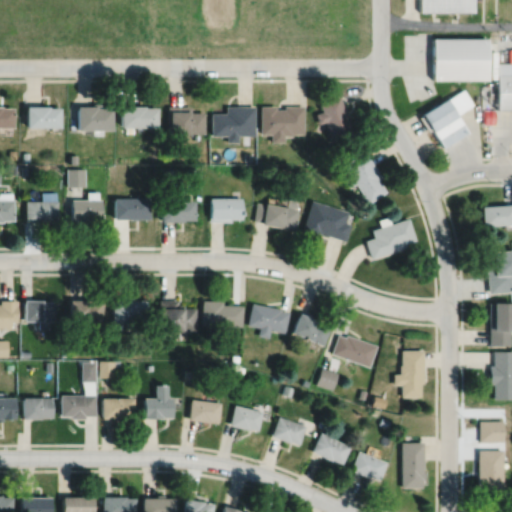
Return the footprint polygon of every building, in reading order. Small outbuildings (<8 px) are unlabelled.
[(511,0),(417,0),(417,10),(472,10),(471,0),(511,0)] [(428,36),(428,78),(485,78),(485,36),(428,36)] [(511,61),(494,61),(494,108),(511,108),(511,61)] [(416,115),(425,131),(429,129),(440,146),(466,130),(455,113),(471,103),(461,88),(443,98),(443,97),(417,112),(418,114),(416,115)] [(314,112),(317,122),(324,120),(330,140),(352,134),(342,104),(341,104),(338,93),(317,99),(321,110),(314,112)] [(21,105),(21,126),(57,126),(57,106),(45,106),(45,104),(21,105)] [(72,104),(72,128),(89,128),(89,133),(100,133),(100,128),(108,128),(108,106),(92,106),(92,104),(72,104)] [(116,104),(117,125),(123,125),(123,132),(131,132),(131,125),(154,125),(154,106),(141,106),(141,104),(116,104)] [(165,105),(165,123),(166,123),(166,132),(174,132),(174,139),(184,139),(184,132),(202,132),(202,111),(189,111),(189,104),(165,105)] [(258,104),(258,133),(268,132),(269,141),(282,141),(282,134),(290,134),(290,132),(302,132),(302,104),(282,104),(282,108),(274,108),(274,104),(258,104)] [(209,112),(209,134),(224,134),(224,141),(235,141),(235,134),(252,134),(252,105),(224,105),(224,112),(209,112)] [(0,126),(10,126),(10,106),(0,106),(0,126)] [(6,149),(6,159),(14,159),(14,149),(6,149)] [(339,175),(347,187),(354,182),(366,201),(384,190),(377,179),(380,176),(363,150),(342,163),(346,170),(339,175)] [(65,154),(65,162),(75,162),(75,154),(65,154)] [(64,167),(64,185),(83,185),(83,167),(64,167)] [(161,167),(161,176),(172,176),(172,167),(161,167)] [(67,198),(67,220),(88,220),(88,219),(98,219),(99,198),(96,198),(96,190),(84,190),(84,198),(67,198)] [(0,219),(11,219),(11,198),(10,198),(10,191),(0,191),(0,219)] [(207,197),(207,221),(230,220),(230,218),(239,217),(239,196),(207,197)] [(110,197),(110,218),(147,218),(147,197),(110,197)] [(157,199),(157,221),(180,221),(180,219),(192,219),(192,199),(157,199)] [(310,199),(299,231),(317,236),(318,232),(343,240),(349,223),(344,221),(347,210),(310,199)] [(22,200),(22,221),(45,221),(45,219),(55,219),(55,200),(22,200)] [(254,201),(251,220),(259,221),(259,223),(293,229),(296,208),(254,201)] [(477,205),(479,225),(511,222),(511,201),(502,202),(502,203),(477,205)] [(363,239),(369,257),(404,246),(403,242),(414,239),(407,217),(389,223),(387,216),(377,219),(379,226),(370,229),(372,237),(363,239)] [(511,249),(488,251),(489,266),(483,266),(485,292),(511,290),(511,249)] [(109,299),(109,322),(119,322),(119,323),(136,323),(136,321),(144,321),(144,299),(132,299),(132,296),(124,296),(124,299),(109,299)] [(66,300),(66,320),(100,320),(100,301),(89,301),(89,299),(66,300)] [(155,308),(155,330),(194,330),(194,307),(182,307),(182,304),(176,304),(176,299),(157,299),(157,308),(155,308)] [(199,299),(199,324),(240,325),(240,305),(220,304),(220,300),(199,299)] [(0,328),(7,328),(7,321),(15,321),(15,300),(0,300),(0,328)] [(20,300),(20,321),(35,321),(35,328),(45,328),(45,320),(52,320),(52,301),(39,301),(39,300),(20,300)] [(249,302),(245,324),(257,327),(256,335),(267,337),(268,329),(283,332),(287,311),(279,310),(279,308),(249,302)] [(486,302),(486,345),(507,345),(507,330),(511,330),(511,313),(510,313),(510,302),(486,302)] [(297,313),(289,332),(308,340),(309,339),(321,344),(328,326),(316,321),(316,320),(297,313)] [(335,334),(329,353),(367,366),(374,345),(344,334),(343,337),(335,334)] [(399,349),(399,364),(398,364),(398,373),(391,373),(391,384),(399,384),(399,396),(419,396),(419,383),(421,383),(421,349),(399,349)] [(511,350),(490,350),(490,365),(486,365),(486,383),(490,383),(490,398),(511,398),(511,350)] [(97,359),(96,376),(112,377),(112,366),(113,360),(97,359)] [(79,361),(79,381),(93,381),(93,361),(79,361)] [(237,365),(235,371),(241,373),(243,367),(237,365)] [(319,366),(313,383),(330,389),(335,372),(319,366)] [(184,369),(183,378),(191,379),(192,370),(184,369)] [(301,378),(299,384),(305,386),(307,381),(301,378)] [(140,398),(140,418),(159,418),(159,417),(169,417),(169,397),(165,397),(164,384),(152,384),(152,398),(140,398)] [(282,384),(279,393),(288,396),(291,387),(282,384)] [(358,388),(356,397),(362,398),(365,390),(358,388)] [(56,394),(57,416),(68,416),(68,418),(82,418),(82,415),(93,415),(93,394),(56,394)] [(372,395),(369,404),(381,407),(384,398),(372,395)] [(0,397),(0,418),(11,418),(11,397),(0,397)] [(17,398),(17,419),(36,419),(36,417),(49,417),(49,397),(34,397),(34,398),(17,398)] [(97,398),(97,419),(117,418),(117,417),(131,417),(131,397),(97,398)] [(187,399),(185,420),(205,422),(206,420),(215,422),(217,402),(187,399)] [(231,404),(226,425),(245,429),(245,428),(255,430),(259,411),(231,404)] [(275,416),(268,436),(287,443),(287,441),(296,444),(303,425),(275,416)] [(380,416),(377,424),(385,427),(389,420),(380,416)] [(476,420),(476,441),(500,441),(500,420),(476,420)] [(318,432),(308,451),(329,461),(329,459),(339,464),(348,446),(318,432)] [(399,442),(399,487),(420,487),(420,479),(423,479),(423,471),(422,471),(422,442),(399,442)] [(474,449),(474,493),(500,493),(500,450),(474,449)] [(355,451),(348,470),(367,478),(368,476),(377,480),(384,462),(355,451)] [(18,493),(18,511),(49,511),(49,493),(18,493)] [(61,493),(61,511),(92,511),(92,493),(61,493)] [(100,493),(100,511),(133,511),(133,495),(123,495),(123,493),(100,493)] [(0,511),(11,511),(11,494),(0,494),(0,511)] [(140,494),(140,511),(173,511),(173,494),(140,494)] [(183,495),(180,511),(209,511),(211,501),(202,500),(202,498),(183,495)] [(222,502),(221,505),(222,505),(219,511),(249,511),(250,511),(240,508),(240,507),(222,502)]
